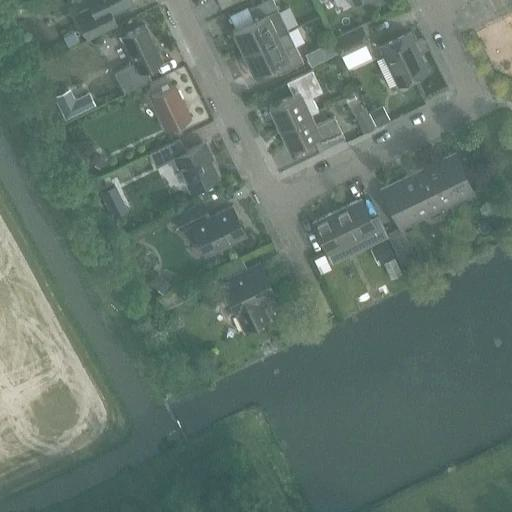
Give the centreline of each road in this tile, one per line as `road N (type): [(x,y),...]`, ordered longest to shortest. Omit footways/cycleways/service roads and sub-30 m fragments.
road 1 (residential): [(275,206),(477,108),(427,0)]
road 2 (track): [(155,368),(0,98)]
road 3 (residential): [(275,206),(176,0)]
